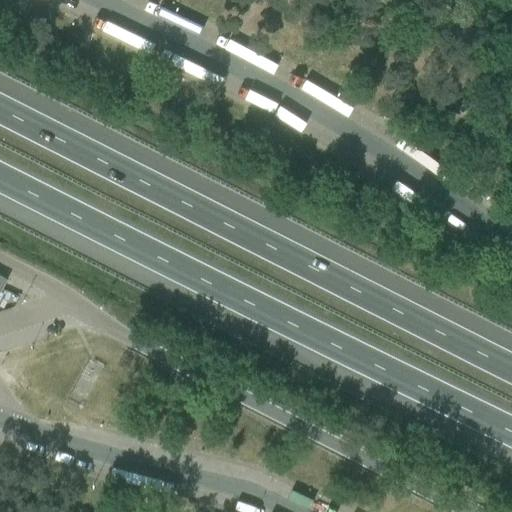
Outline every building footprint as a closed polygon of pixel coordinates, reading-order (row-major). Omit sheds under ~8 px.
[(99,16),(95,25),(151,48),(155,38),(99,16)] [(201,65),(196,76),(245,99),(250,88),(201,65)] [(283,68),(277,79),(327,105),(333,94),(283,68)] [(358,154),(352,163),(398,192),(403,183),(358,154)] [(0,297),(9,279),(0,274),(0,297)] [(139,455),(142,442),(78,426),(75,438),(139,455)] [(221,472),(223,460),(162,451),(160,463),(221,472)] [(238,480),(288,498),(292,487),(242,469),(238,480)] [(444,511),(422,501),(417,510),(422,511),(444,511)]
